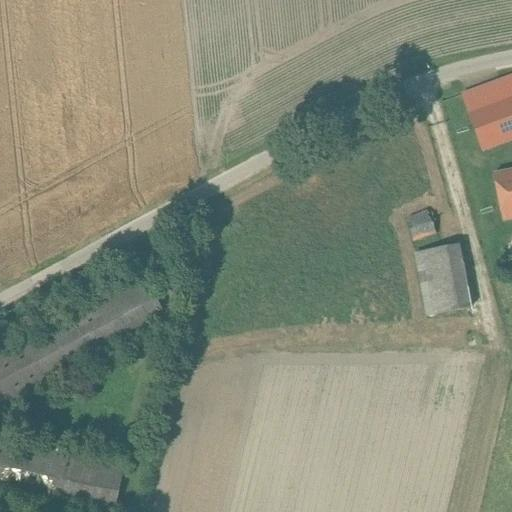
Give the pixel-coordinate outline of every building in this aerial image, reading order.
[(484,151),(511,140),(511,76),(463,95),(484,151)] [(511,170),(494,174),(504,221),(511,219),(511,170)] [(436,235),(429,213),(406,220),(413,243),(436,235)] [(426,317),(472,308),(460,244),(414,253),(426,317)] [(145,279),(0,357),(0,410),(167,320),(145,279)] [(115,511),(126,464),(0,437),(0,497),(68,511),(115,511)]
